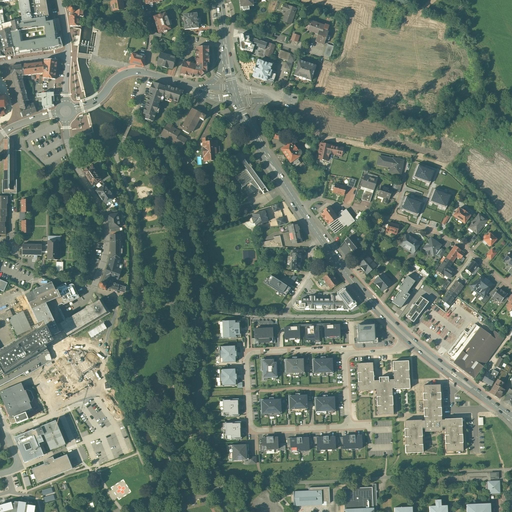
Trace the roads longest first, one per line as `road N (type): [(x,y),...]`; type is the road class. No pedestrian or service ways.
road 1 (residential): [(342,352),(250,352),(248,391),(256,430),(346,426),(344,385)]
road 2 (residential): [(511,286),(428,229),(319,199),(299,206)]
road 3 (residential): [(65,118),(72,158),(100,208),(106,239),(93,288),(68,305)]
road 4 (track): [(274,97),(268,117),(276,124),(448,164)]
road 5 (secondary): [(320,238),(411,341)]
road 6 (secondary): [(411,341),(511,417)]
